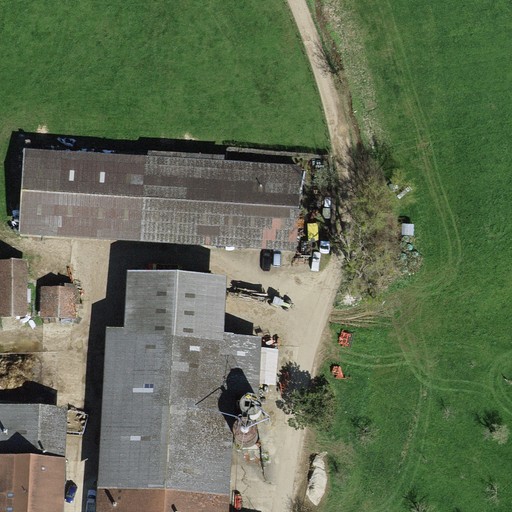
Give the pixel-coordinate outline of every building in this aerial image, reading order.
[(302,251),(307,167),(32,151),(27,235),(302,251)] [(0,315),(31,316),(31,261),(0,260),(0,315)] [(235,281),(136,274),(131,335),(113,334),(100,511),(232,511),(240,403),(262,404),(266,339),(231,336),(235,281)] [(79,319),(81,288),(47,285),(45,317),(79,319)] [(0,511),(68,511),(72,410),(0,407),(0,511)]
